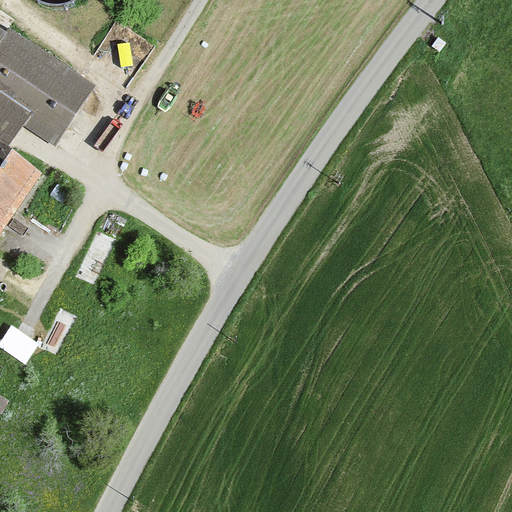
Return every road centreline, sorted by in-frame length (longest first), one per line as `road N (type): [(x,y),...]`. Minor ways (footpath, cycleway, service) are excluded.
road 1 (tertiary): [(112,511),(257,245),(432,0)]
road 2 (unknown): [(94,179),(33,324)]
